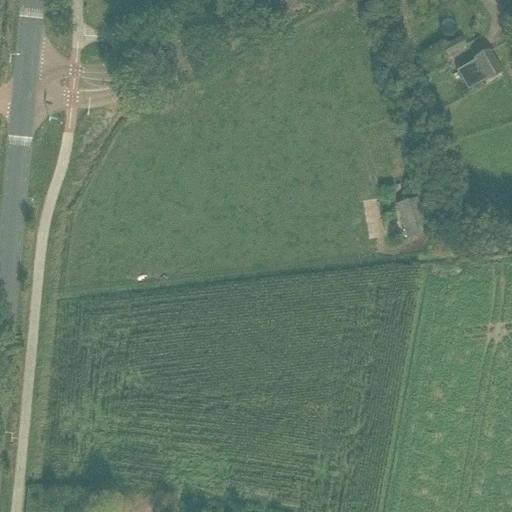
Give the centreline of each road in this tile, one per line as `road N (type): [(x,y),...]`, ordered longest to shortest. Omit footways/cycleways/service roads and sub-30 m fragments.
road 1 (tertiary): [(0,386),(24,98)]
road 2 (tertiary): [(137,79),(279,0)]
